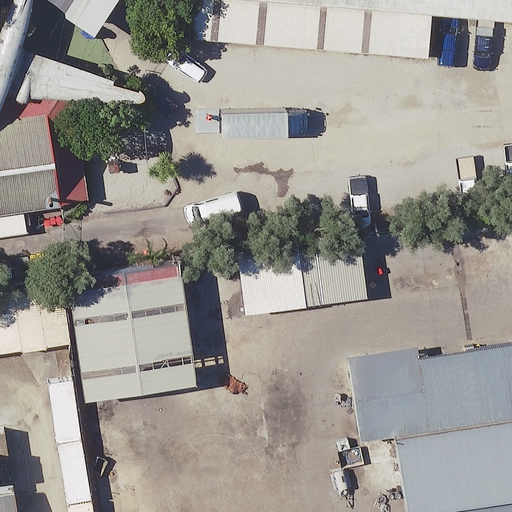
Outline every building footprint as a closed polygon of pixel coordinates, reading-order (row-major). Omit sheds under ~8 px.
[(23,0),(8,42),(37,50),(44,0),(60,0),(69,9),(73,15),(104,39),(129,0),(23,0)] [(511,0),(175,0),(176,1),(511,24),(511,0)] [(0,237),(31,233),(29,215),(95,203),(70,99),(37,50),(8,42),(0,39),(0,237)] [(149,88),(37,50),(70,99),(136,103),(151,104),(156,101),(156,95),(149,88)] [(132,293),(28,307),(43,416),(147,402),(132,293)] [(511,352),(147,402),(157,479),(511,431),(511,352)] [(511,511),(511,431),(337,455),(344,511),(511,511)]
